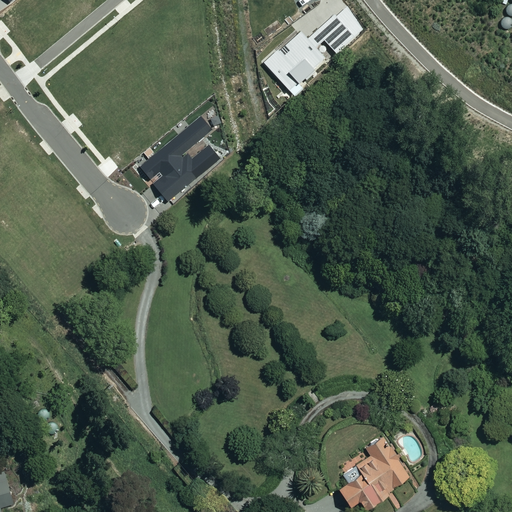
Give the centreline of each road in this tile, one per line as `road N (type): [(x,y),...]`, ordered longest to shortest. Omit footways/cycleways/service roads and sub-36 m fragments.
road 1 (residential): [(14,87),(124,209)]
road 2 (residential): [(14,87),(116,0)]
